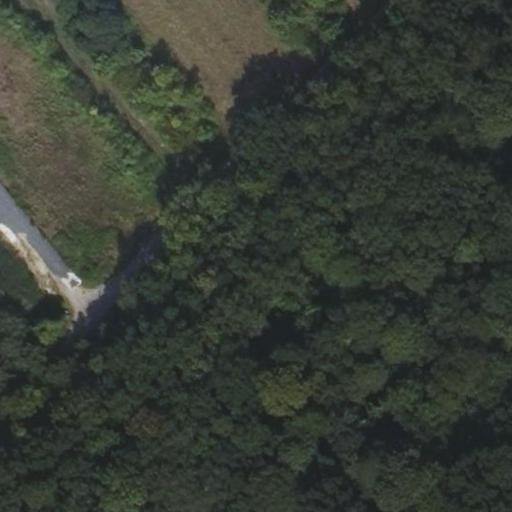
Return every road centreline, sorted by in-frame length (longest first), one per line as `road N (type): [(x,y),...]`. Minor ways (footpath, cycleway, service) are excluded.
road 1 (track): [(405,0),(0,399)]
road 2 (track): [(0,423),(438,284),(511,272)]
road 3 (track): [(98,511),(127,382)]
